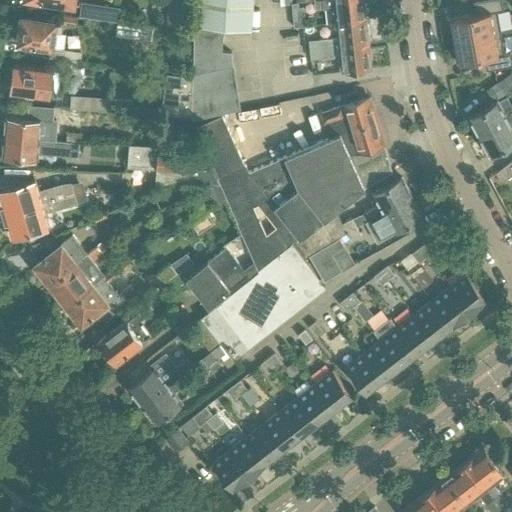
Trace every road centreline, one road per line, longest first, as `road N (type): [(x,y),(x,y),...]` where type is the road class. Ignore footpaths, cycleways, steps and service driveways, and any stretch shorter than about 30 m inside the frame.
road 1 (residential): [(511,279),(431,118),(412,0)]
road 2 (tertiary): [(511,357),(461,384),(282,511)]
road 3 (tertiary): [(327,511),(481,398),(511,362)]
road 4 (residential): [(151,511),(0,333)]
